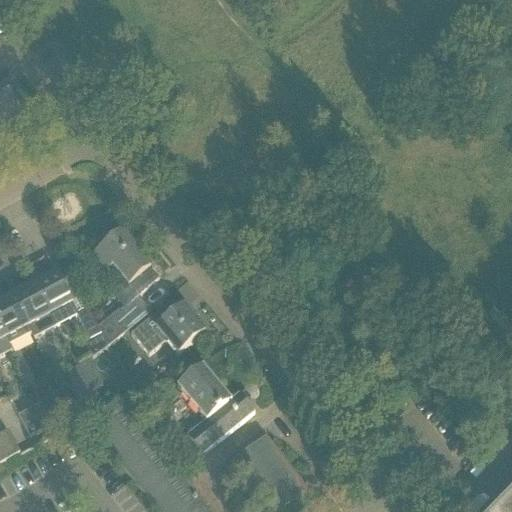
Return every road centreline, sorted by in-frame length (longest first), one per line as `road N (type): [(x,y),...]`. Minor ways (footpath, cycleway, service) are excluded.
road 1 (residential): [(93,139),(383,489),(354,511)]
road 2 (residential): [(0,26),(93,139)]
